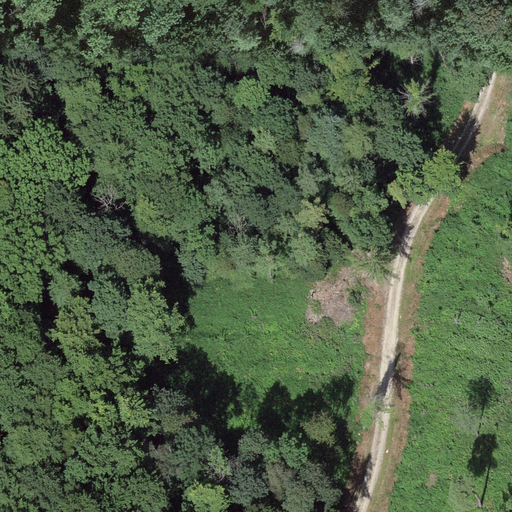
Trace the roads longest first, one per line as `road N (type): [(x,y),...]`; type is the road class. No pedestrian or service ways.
road 1 (track): [(356,511),(381,439),(397,278),(412,218),(469,113),(496,0)]
road 2 (track): [(0,330),(68,330),(108,366),(134,415),(152,488),(142,511)]
